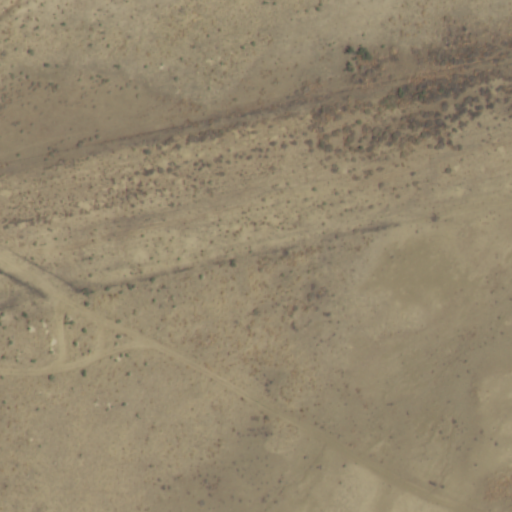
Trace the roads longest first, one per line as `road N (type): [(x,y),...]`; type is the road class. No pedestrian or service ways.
road 1 (track): [(0,255),(420,489),(484,511)]
road 2 (track): [(0,368),(61,365),(155,340)]
